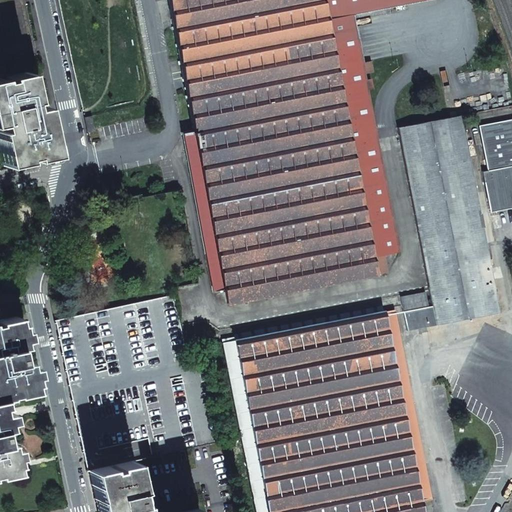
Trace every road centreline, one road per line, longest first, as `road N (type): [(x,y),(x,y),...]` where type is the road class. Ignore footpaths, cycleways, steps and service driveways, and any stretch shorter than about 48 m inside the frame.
road 1 (residential): [(80,163),(34,285),(80,511)]
road 2 (residential): [(43,0),(80,163)]
